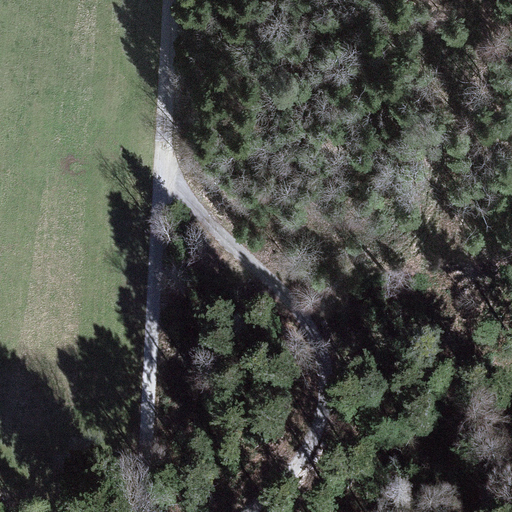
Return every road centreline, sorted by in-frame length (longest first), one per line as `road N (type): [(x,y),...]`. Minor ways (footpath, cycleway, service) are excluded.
road 1 (track): [(173,0),(145,511)]
road 2 (track): [(165,179),(308,322),(323,356),(328,405),(294,471),(257,511)]
